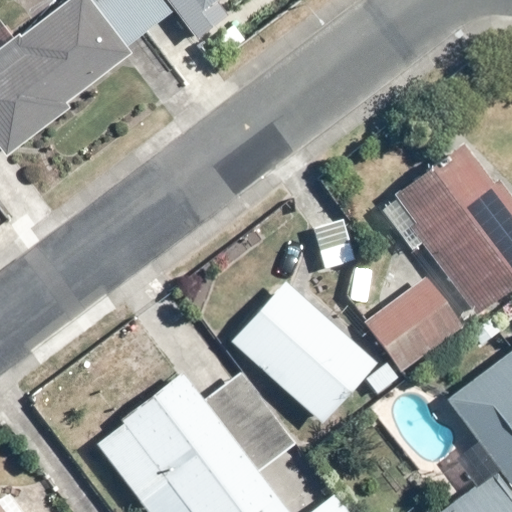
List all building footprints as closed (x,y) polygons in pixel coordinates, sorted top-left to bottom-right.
[(173,9),(164,0),(62,0),(0,51),(0,147),(7,156),(132,53),(127,46),(173,9)] [(164,0),(173,9),(189,29),(223,0),(164,0)] [(408,247),(414,254),(424,246),(475,314),(511,285),(511,197),(468,139),(378,207),(408,247)] [(463,324),(423,273),(361,321),(401,373),(463,324)] [(377,364),(287,278),(233,336),(323,421),(377,364)] [(511,347),(446,396),(511,487),(511,347)] [(287,511),(188,373),(95,440),(146,511),(287,511)] [(511,511),(511,494),(495,471),(439,511),(511,511)] [(345,511),(333,497),(314,511),(345,511)] [(9,511),(0,500),(0,511),(9,511)]
